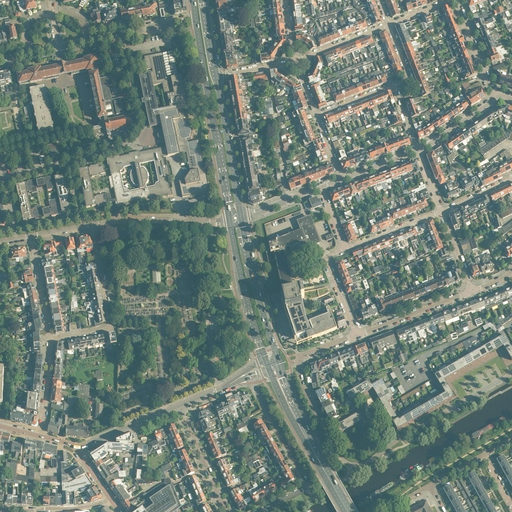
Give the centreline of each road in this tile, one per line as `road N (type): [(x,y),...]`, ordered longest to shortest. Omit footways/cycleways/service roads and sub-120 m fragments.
road 1 (secondary): [(195,19),(229,222)]
road 2 (residential): [(261,511),(303,482),(250,375)]
road 3 (residential): [(91,224),(109,328),(51,340)]
road 4 (secondary): [(351,511),(278,364)]
road 5 (residential): [(322,425),(341,460),(358,466),(446,411)]
road 6 (secondary): [(267,369),(343,511)]
road 7 (secondary): [(229,222),(267,369)]
road 8 (secondary): [(278,364),(240,219)]
road 9 (secondary): [(240,219),(216,76)]
road 10 (residential): [(91,224),(229,222)]
road 11 (residential): [(322,425),(301,381),(300,356),(356,336)]
road 12 (residential): [(356,336),(472,291)]
